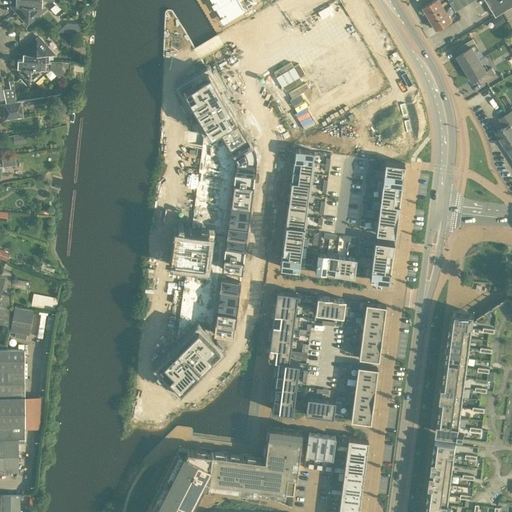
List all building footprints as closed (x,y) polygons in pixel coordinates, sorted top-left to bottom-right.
[(29,23),(41,13),(42,1),(28,0),(15,0),(15,6),(16,6),(16,11),(26,22),(29,23)] [(209,0),(223,24),(249,9),(248,7),(255,4),(254,4),(252,0),(209,0)] [(337,0),(324,0),(318,4),(324,12),(324,13),(339,4),(337,0)] [(441,0),(433,0),(423,6),(430,18),(453,5),(449,0),(445,0),(442,2),(441,0)] [(449,0),(453,5),(430,18),(436,30),(453,20),(450,14),(472,0),(449,0)] [(511,0),(486,0),(496,16),(511,5),(511,0)] [(299,2),(290,7),(299,23),(308,17),(299,2)] [(339,4),(324,13),(330,22),(345,13),(339,4)] [(299,23),(290,7),(281,13),(290,28),(299,23)] [(150,46),(150,51),(150,63),(150,64),(151,64),(151,65),(151,66),(152,66),(153,67),(154,67),(155,67),(156,67),(156,66),(157,66),(158,66),(158,65),(158,64),(159,63),(159,62),(160,52),(160,46),(161,41),(161,36),(161,30),(161,25),(161,24),(161,23),(161,22),(160,21),(160,20),(160,19),(160,18),(159,17),(159,16),(159,15),(158,14),(158,13),(157,12),(157,11),(156,12),(156,13),(155,14),(155,15),(154,16),(154,17),(153,18),(153,19),(153,20),(152,21),(152,22),(152,23),(152,24),(151,30),(151,35),(150,40),(150,46)] [(290,28),(281,13),(272,18),(281,33),(290,28)] [(345,13),(330,22),(335,32),(351,23),(345,13)] [(505,21),(501,14),(494,18),(498,25),(505,21)] [(281,33),(272,18),(263,23),(272,39),(281,33)] [(345,49),(361,39),(355,30),(339,39),(345,47),(345,49)] [(240,51),(255,42),(249,32),(234,41),(240,51)] [(67,44),(72,38),(67,33),(61,38),(67,44)] [(23,53),(23,59),(49,60),(49,53),(48,53),(48,48),(49,47),(42,40),(41,40),(38,37),(34,37),(23,47),(23,53)] [(361,39),(345,49),(348,53),(351,58),(366,49),(361,39)] [(457,55),(464,68),(480,59),(472,47),(476,45),(473,39),(461,46),(464,51),(457,55)] [(260,51),(255,42),(240,51),(245,60),(260,51)] [(366,49),(351,58),(356,67),(372,58),(366,49)] [(266,60),(260,51),(245,60),(247,64),(250,69),(266,60)] [(377,68),(372,58),(356,67),(362,77),(377,68)] [(61,60),(50,60),(49,60),(23,59),(17,59),(17,68),(18,68),(18,73),(28,84),(31,84),(35,80),(36,81),(43,74),(43,73),(50,66),(57,73),(63,67),(61,66),(61,60)] [(487,72),(480,59),(464,68),(472,81),(479,77),(482,82),(494,75),(491,69),(487,72)] [(266,60),(250,69),(254,74),(256,78),(271,69),(266,60)] [(383,78),(377,68),(362,77),(368,87),(383,78)] [(277,78),(271,69),(256,78),(256,79),(261,87),(277,78)] [(196,77),(181,86),(194,107),(209,133),(210,133),(218,128),(235,118),(224,100),(207,70),(200,74),(196,77)] [(146,124),(146,133),(147,141),(147,142),(147,143),(147,144),(148,145),(148,146),(149,146),(150,146),(151,146),(152,146),(153,146),(153,145),(154,145),(154,144),(154,143),(155,143),(155,142),(155,141),(156,133),(157,125),(157,123),(158,88),(158,87),(158,86),(158,85),(158,84),(158,83),(158,82),(158,81),(157,80),(157,79),(157,78),(157,77),(156,76),(156,75),(155,75),(155,74),(154,73),(154,72),(153,73),(153,74),(152,74),(152,75),(151,76),(151,77),(151,78),(150,79),(150,80),(150,81),(149,82),(149,83),(149,84),(149,85),(148,86),(148,87),(148,88),(146,122),(146,124)] [(277,78),(261,87),(264,92),(267,97),(282,88),(277,78)] [(383,78),(368,87),(373,96),(389,87),(383,78)] [(394,98),(389,87),(373,96),(378,105),(394,98)] [(282,88),(267,97),(270,102),(273,107),(288,98),(282,88)] [(288,98),(273,107),(276,113),(278,116),(294,107),(288,98)] [(394,98),(378,105),(382,115),(399,109),(394,98)] [(22,117),(19,102),(2,105),(4,120),(22,117)] [(294,107),(278,116),(280,119),(283,125),(299,116),(294,107)] [(402,121),(399,109),(382,115),(384,125),(402,121)] [(496,132),(511,157),(511,110),(500,118),(505,126),(496,132)] [(299,116),(283,125),(289,134),(304,124),(299,116)] [(235,118),(218,128),(223,137),(240,127),(235,118)] [(402,121),(384,125),(386,135),(404,133),(402,121)] [(304,124),(289,134),(292,139),(294,143),(310,134),(304,124)] [(240,127),(223,137),(229,146),(246,136),(240,127)] [(12,135),(14,144),(26,142),(24,133),(12,135)] [(405,145),(404,133),(386,135),(387,145),(387,146),(405,145)] [(246,136),(229,146),(234,155),(251,145),(246,136)] [(251,145),(234,155),(235,157),(235,160),(255,163),(255,159),(255,158),(255,157),(255,156),(255,155),(255,154),(255,153),(255,152),(255,151),(254,151),(254,150),(254,149),(253,149),(253,148),(251,146),(251,145)] [(405,145),(387,146),(386,156),(404,158),(405,145)] [(295,148),(293,160),(312,162),(313,151),(295,148)] [(2,159),(3,166),(16,164),(15,157),(2,159)] [(235,160),(233,171),(253,174),(255,163),(235,160)] [(293,166),(292,170),(313,173),(314,162),(312,162),(293,160),(293,163),(293,166)] [(385,160),(383,171),(403,173),(404,163),(385,160)] [(291,177),(291,181),(312,184),(313,173),(292,170),(291,175),(291,177)] [(233,171),(232,182),(252,184),(253,174),(233,171)] [(383,171),(382,181),(401,183),(403,173),(383,171)] [(290,188),(289,192),(308,194),(308,195),(310,195),(312,184),(291,181),(290,183),(290,186),(290,188)] [(382,181),(381,191),(400,194),(401,183),(382,181)] [(232,182),(231,192),(250,195),(252,184),(232,182)] [(381,191),(379,201),(399,204),(400,194),(381,191)] [(231,192),(229,203),(249,206),(250,195),(231,192)] [(288,199),(288,203),(306,205),(308,195),(308,194),(289,192),(289,193),(289,197),(288,199)] [(379,201),(378,211),(397,213),(399,204),(379,201)] [(229,203),(228,214),(248,216),(249,206),(229,203)] [(287,209),(286,213),(305,216),(305,215),(306,205),(288,203),(288,204),(287,207),(287,209)] [(377,220),(377,221),(396,223),(397,213),(378,211),(377,220)] [(285,222),(285,224),(304,226),(304,227),(306,227),(307,215),(305,215),(305,216),(286,213),(286,217),(286,219),(285,222)] [(228,214),(226,225),(246,227),(248,216),(228,214)] [(374,220),(373,231),(375,231),(395,234),(396,223),(377,221),(377,220),(374,220)] [(284,230),(284,234),(302,236),(304,227),(304,226),(285,224),(284,228),(284,230)] [(226,225),(225,235),(245,238),(246,227),(226,225)] [(173,257),(172,258),(193,261),(199,262),(201,249),(203,232),(176,229),(176,230),(173,257)] [(283,240),(282,244),(301,247),(302,236),(284,234),(283,238),(283,240)] [(225,235),(224,246),(243,249),(245,238),(225,235)] [(374,239),(373,249),(392,251),(394,241),(374,239)] [(281,254),(281,255),(300,257),(301,247),(282,244),(282,249),(282,251),(281,254)] [(224,246),(222,257),(242,259),(243,249),(224,246)] [(0,248),(0,257),(6,260),(10,252),(0,248)] [(373,249),(372,258),(391,261),(392,251),(373,249)] [(327,253),(324,272),(334,273),(336,255),(337,255),(337,252),(327,251),(326,253),(327,253)] [(317,252),(314,271),(324,272),(327,253),(326,253),(318,252),(317,252)] [(281,255),(280,266),(298,269),(300,257),(281,255)] [(336,255),(334,273),(344,274),(346,256),(337,255),(336,255)] [(346,256),(344,274),(354,276),(356,260),(356,257),(354,257),(346,256)] [(222,257),(221,268),(223,269),(241,271),(242,259),(222,257)] [(372,258),(370,268),(390,270),(391,261),(372,258)] [(0,300),(9,303),(10,272),(0,267),(0,300)] [(370,268),(369,278),(375,279),(388,280),(389,280),(390,270),(370,268)] [(220,277),(218,289),(238,291),(239,280),(221,278),(220,277)] [(12,278),(11,287),(25,289),(26,281),(12,278)] [(218,289),(217,299),(236,302),(238,291),(218,289)] [(276,290),(275,302),(296,305),(297,293),(281,291),(276,290)] [(55,309),(57,296),(32,293),(31,306),(55,309)] [(315,312),(329,314),(331,297),(317,295),(317,296),(316,302),(315,307),(315,312)] [(473,325),(460,424),(459,434),(511,441),(511,300),(509,295),(476,317),(474,317),(473,325)] [(343,316),(343,314),(343,310),(344,306),(345,299),(331,297),(329,314),(343,316)] [(217,299),(215,310),(235,313),(236,302),(217,299)] [(0,321),(8,324),(9,303),(0,300),(0,321)] [(275,302),(273,313),(294,316),(294,315),(296,305),(275,302)] [(365,306),(364,313),(384,316),(386,304),(381,304),(366,302),(365,306)] [(9,330),(28,334),(33,309),(14,305),(9,330)] [(458,309),(458,311),(453,311),(452,311),(452,312),(450,322),(473,325),(474,317),(474,314),(473,314),(473,313),(468,313),(469,310),(458,309)] [(215,310),(214,321),(234,323),(235,313),(215,310)] [(273,313),(272,325),(293,327),(293,328),(297,328),(299,316),(294,315),(294,316),(273,313)] [(364,313),(363,324),(383,326),(384,316),(364,313)] [(214,321),(212,332),(232,335),(234,323),(214,321)] [(450,322),(449,332),(471,335),(473,325),(450,322)] [(363,324),(361,334),(381,337),(383,326),(363,324)] [(272,325),(270,336),(291,339),(293,328),(293,327),(272,325)] [(169,354),(157,366),(179,387),(218,348),(197,327),(176,347),(175,348),(169,354)] [(471,335),(449,332),(448,342),(470,345),(471,335)] [(361,334),(360,345),(380,348),(381,337),(361,334)] [(270,336),(269,347),(290,350),(291,339),(270,336)] [(448,344),(447,351),(447,352),(469,355),(470,345),(448,342),(448,344)] [(358,356),(378,359),(380,348),(360,345),(358,356)] [(267,359),(277,360),(288,361),(289,354),(290,350),(269,347),(267,359)] [(0,471),(18,471),(18,438),(24,438),(23,349),(0,349),(0,471)] [(293,358),(306,359),(307,352),(301,351),(290,350),(289,354),(293,354),(293,358)] [(447,352),(446,357),(445,362),(468,364),(469,355),(447,352)] [(277,360),(276,372),(297,375),(298,362),(288,361),(277,360)] [(468,364),(445,362),(444,372),(466,375),(468,364)] [(357,364),(356,376),(376,378),(377,367),(357,364)] [(276,372),(274,384),(295,387),(297,375),(276,372)] [(444,372),(443,381),(465,384),(466,375),(444,372)] [(356,376),(354,386),(374,389),(376,378),(356,376)] [(442,391),(464,394),(465,384),(443,381),(442,391)] [(274,384),(273,396),(293,399),(295,387),(274,384)] [(354,386),(353,397),(373,400),(374,389),(354,386)] [(441,396),(440,404),(462,406),(464,394),(442,391),(441,396)] [(275,409),(292,411),(293,399),(273,396),(271,409),(275,409)] [(316,415),(319,415),(321,398),(307,396),(306,400),(305,413),(308,414),(316,415)] [(353,397),(352,408),(372,410),(373,400),(353,397)] [(319,415),(333,417),(334,409),(334,405),(335,401),(335,400),(321,398),(319,415)] [(462,406),(440,404),(439,411),(461,414),(462,406)] [(370,422),(372,410),(352,408),(350,419),(355,420),(370,422)] [(439,411),(438,421),(460,424),(461,414),(439,411)] [(460,424),(438,421),(437,432),(450,433),(459,434),(460,424)] [(207,481),(207,483),(207,486),(238,490),(237,495),(255,497),(256,494),(256,492),(274,494),(278,495),(293,497),(297,466),(302,431),(269,427),(266,449),(264,449),(263,457),(265,457),(265,459),(250,457),(251,454),(241,452),(240,456),(226,454),(226,451),(221,450),(220,454),(211,452),(207,481)] [(315,455),(317,433),(308,432),(305,454),(315,455)] [(326,434),(317,433),(315,455),(323,456),(326,434)] [(335,435),(326,434),(323,456),(332,457),(335,435)] [(426,511),(511,511),(511,441),(459,434),(458,436),(458,440),(436,438),(426,511)] [(348,437),(347,446),(346,448),(366,451),(366,450),(366,448),(367,448),(368,440),(348,437)] [(346,448),(346,451),(345,459),(365,462),(365,461),(365,459),(366,451),(346,448)] [(190,449),(187,449),(185,453),(183,452),(156,506),(150,503),(145,511),(190,511),(194,503),(196,501),(203,487),(203,486),(204,484),(205,481),(207,481),(211,452),(190,449)] [(345,459),(344,468),(344,470),(363,473),(363,472),(363,470),(364,470),(365,462),(345,459)] [(344,470),(343,472),(342,481),(362,484),(362,483),(361,483),(361,481),(362,481),(363,473),(344,470)] [(341,490),(341,492),(361,495),(361,494),(360,494),(360,492),(361,492),(362,484),(342,481),(341,490)] [(340,494),(339,503),(359,505),(358,505),(359,503),(361,495),(341,492),(340,494)] [(19,511),(20,494),(1,494),(1,511),(19,511)] [(338,511),(337,511),(358,511),(359,505),(339,503),(338,511)]
